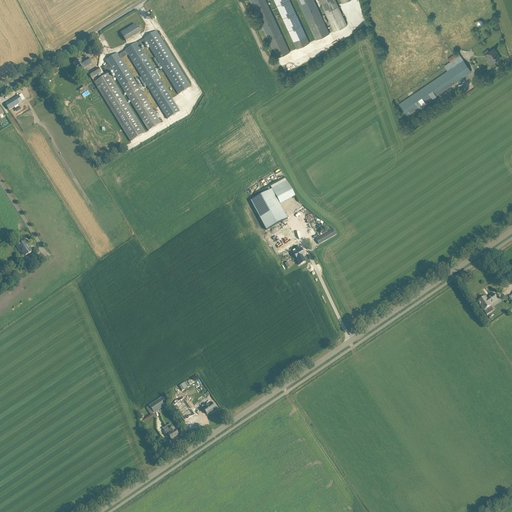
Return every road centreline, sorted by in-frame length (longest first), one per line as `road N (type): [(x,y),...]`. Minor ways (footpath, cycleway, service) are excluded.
road 1 (tertiary): [(511,230),(98,511)]
road 2 (unclassified): [(0,90),(143,0)]
